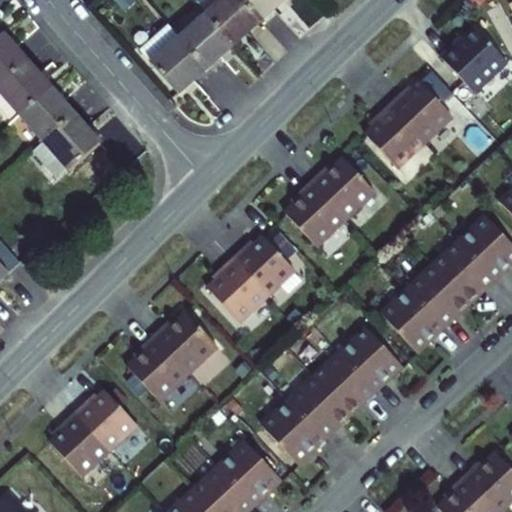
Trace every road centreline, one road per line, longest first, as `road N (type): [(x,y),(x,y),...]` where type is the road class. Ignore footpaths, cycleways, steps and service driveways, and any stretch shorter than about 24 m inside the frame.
road 1 (tertiary): [(0,382),(205,179)]
road 2 (residential): [(321,511),(511,333)]
road 3 (tertiary): [(205,179),(389,0)]
road 4 (residential): [(49,0),(205,179)]
